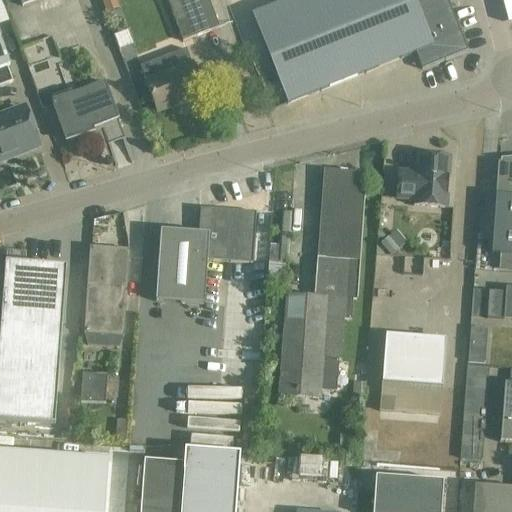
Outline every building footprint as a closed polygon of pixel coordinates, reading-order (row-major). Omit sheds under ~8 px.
[(166,0),(175,24),(182,43),(219,29),(212,10),(207,0),(166,0)] [(291,0),(251,16),(287,106),(415,54),(421,71),(467,53),(446,0),(291,0)] [(0,88),(12,84),(6,68),(9,67),(0,41),(0,88)] [(196,79),(191,65),(186,51),(140,67),(150,94),(157,113),(203,96),(198,82),(197,78),(196,79)] [(51,102),(54,110),(65,142),(87,135),(85,131),(117,120),(104,84),(54,102),(54,101),(51,102)] [(0,163),(3,162),(1,156),(8,153),(10,157),(37,147),(30,128),(23,110),(0,118),(0,163)] [(397,173),(395,201),(413,202),(413,207),(446,210),(449,158),(416,156),(415,174),(397,173)] [(497,164),(495,198),(511,198),(511,158),(500,160),(500,164),(497,164)] [(319,401),(319,392),(336,393),(338,362),(340,362),(343,321),(351,322),(352,301),(356,302),(364,183),(328,180),(323,258),(319,260),(317,260),(314,299),(286,297),(278,397),(319,401)] [(252,265),(254,234),(256,214),(200,210),(198,236),(160,233),(155,304),(203,307),(206,262),(252,265)] [(288,265),(291,214),(282,214),(279,246),(270,246),(267,286),(285,287),(286,265),(288,265)] [(487,255),(489,226),(480,226),(478,254),(487,255)] [(380,246),(381,247),(377,251),(377,257),(382,258),(387,253),(391,258),(398,253),(378,231),(378,238),(383,243),(380,246)] [(511,233),(502,233),(501,256),(511,257),(511,233)] [(130,239),(128,273),(145,274),(146,240),(130,239)] [(90,249),(84,337),(85,347),(118,350),(123,339),(129,252),(90,249)] [(418,250),(418,266),(438,267),(438,251),(418,250)] [(4,265),(0,320),(0,329),(40,333),(41,329),(61,331),(65,269),(64,269),(24,266),(5,264),(5,265),(4,265)] [(511,322),(511,290),(504,290),(502,322),(511,322)] [(0,329),(0,422),(53,426),(58,369),(60,335),(40,333),(0,329)] [(470,329),(468,362),(484,363),(487,330),(470,329)] [(439,417),(441,390),(445,341),(385,337),(379,412),(439,417)] [(467,367),(461,460),(482,462),(489,369),(467,367)] [(82,376),(80,404),(105,405),(107,377),(82,376)] [(364,413),(366,385),(354,385),(352,413),(364,413)] [(500,439),(499,444),(511,444),(511,386),(503,386),(503,389),(500,429),(500,439)] [(319,469),(341,470),(342,449),(320,448),(319,469)] [(234,511),(239,455),(184,451),(183,466),(144,463),(140,511),(234,511)] [(0,511),(104,511),(108,461),(0,453),(0,511)] [(374,480),(372,511),(440,511),(442,485),(374,480)] [(458,511),(511,511),(511,489),(460,487),(458,511)]
